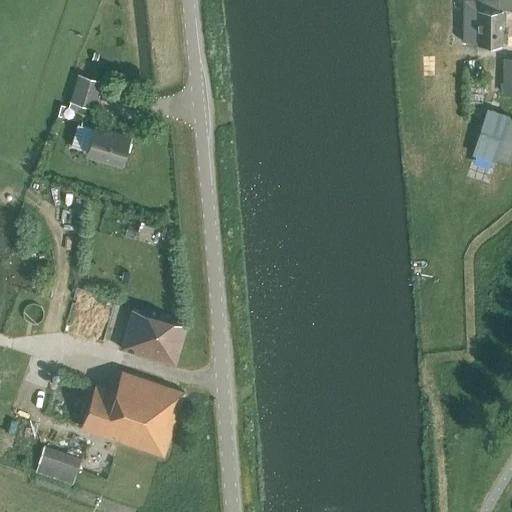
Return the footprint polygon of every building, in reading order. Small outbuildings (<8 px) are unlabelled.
[(464,0),(464,42),(477,42),(477,43),(501,44),(502,10),(511,9),(511,0),(500,0),(500,10),(499,10),(498,0),(464,0)] [(511,58),(504,59),(503,93),(511,93),(511,58)] [(78,75),(70,102),(89,107),(97,81),(78,75)] [(489,109),(474,154),(494,161),(509,115),(489,109)] [(95,129),(94,130),(78,125),(72,146),(88,151),(87,154),(122,164),(129,139),(95,129)] [(183,329),(134,314),(124,346),(138,350),(138,353),(173,364),(183,329)] [(115,393),(95,387),(81,430),(163,458),(184,395),(121,373),(115,393)] [(36,472),(73,484),(81,458),(45,446),(36,472)]
